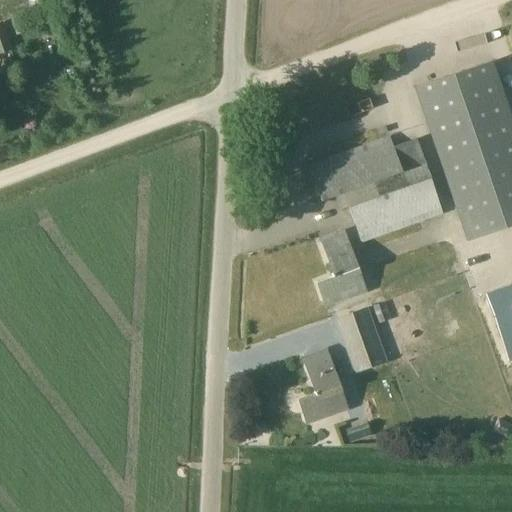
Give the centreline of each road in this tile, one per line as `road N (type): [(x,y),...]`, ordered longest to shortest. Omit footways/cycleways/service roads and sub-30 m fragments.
road 1 (track): [(0,180),(497,0)]
road 2 (unclassified): [(209,511),(236,0)]
